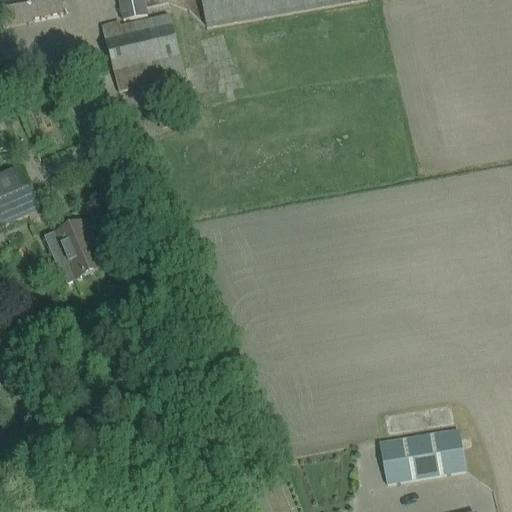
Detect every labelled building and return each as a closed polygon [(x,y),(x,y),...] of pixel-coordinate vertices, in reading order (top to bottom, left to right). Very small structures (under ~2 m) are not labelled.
[(68,0),(0,0),(0,15),(3,30),(40,20),(40,18),(71,13),(68,0)] [(118,0),(124,25),(148,20),(143,0),(118,0)] [(201,0),(207,30),(368,2),(367,0),(201,0)] [(103,33),(119,94),(185,77),(169,16),(103,33)] [(68,54),(82,86),(96,80),(87,57),(84,58),(80,49),(68,54)] [(0,178),(0,231),(41,214),(22,170),(0,178)] [(53,257),(57,256),(61,265),(59,266),(67,285),(102,270),(94,251),(92,252),(88,242),(92,241),(85,225),(46,242),(53,257)] [(466,472),(458,431),(380,446),(388,487),(466,472)]
